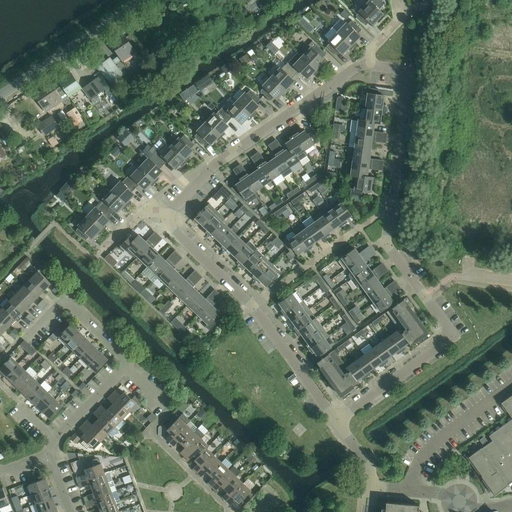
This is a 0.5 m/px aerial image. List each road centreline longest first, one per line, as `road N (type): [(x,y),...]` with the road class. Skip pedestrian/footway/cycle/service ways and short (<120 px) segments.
road 1 (residential): [(369,65),(409,72),(387,246),(450,337),(336,424)]
road 2 (residential): [(336,424),(255,307),(165,217)]
road 3 (residential): [(165,217),(208,169),(369,65)]
road 4 (residential): [(0,94),(140,0)]
road 5 (residential): [(406,491),(439,436),(511,383)]
road 6 (residential): [(19,342),(59,302),(127,364)]
